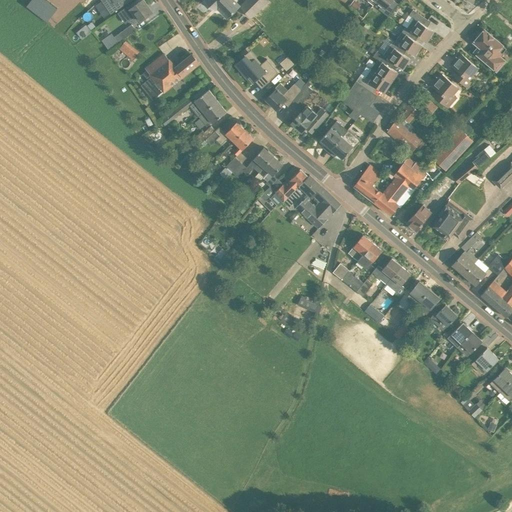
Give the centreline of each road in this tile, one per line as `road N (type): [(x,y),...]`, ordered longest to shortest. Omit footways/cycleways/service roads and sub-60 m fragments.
road 1 (residential): [(338,189),(251,110),(167,0)]
road 2 (residential): [(511,337),(338,189)]
road 3 (unclassified): [(338,189),(406,90),(465,23)]
